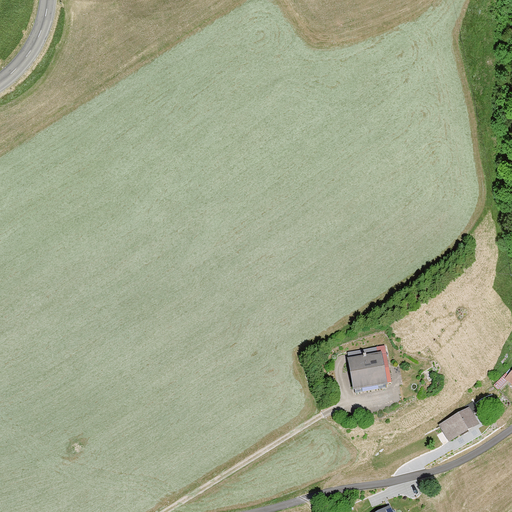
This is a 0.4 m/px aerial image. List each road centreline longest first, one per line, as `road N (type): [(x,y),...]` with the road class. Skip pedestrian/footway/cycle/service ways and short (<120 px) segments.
road 1 (unclassified): [(257,511),(445,468),(511,428)]
road 2 (track): [(165,511),(323,414),(394,392)]
